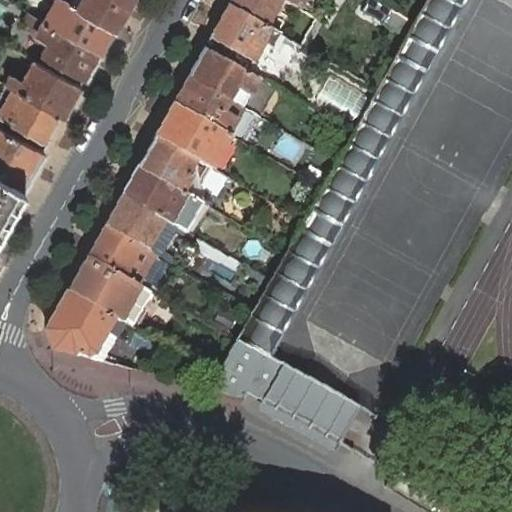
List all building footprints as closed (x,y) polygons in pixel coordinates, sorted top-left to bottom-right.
[(100,50),(114,23),(75,1),(72,0),(51,0),(49,4),(53,6),(62,11),(54,24),(100,50)] [(114,23),(127,0),(75,0),(75,1),(114,23)] [(230,0),(227,6),(266,27),(280,0),(230,0)] [(426,0),(414,22),(406,38),(392,62),(376,89),(352,132),(336,161),(321,187),(303,219),(286,250),(270,278),(253,309),(237,338),(247,344),(260,321),(259,320),(270,300),(271,301),(273,299),(271,298),(271,297),(271,295),(271,294),(271,293),(272,292),(272,291),(272,289),(273,288),(274,287),(274,286),(275,285),(276,284),(277,283),(278,282),(278,281),(280,280),(281,279),(282,278),(284,279),(284,277),(283,276),(283,275),(283,274),(283,272),(283,271),(284,270),(284,269),(285,268),(285,266),(285,265),(286,264),(287,263),(288,262),(288,261),(290,260),(290,259),(292,258),(293,258),(294,257),(295,257),(296,256),(295,255),(295,253),(295,252),(295,250),(295,249),(296,248),(296,247),(297,246),(297,244),(298,243),(298,242),(299,241),(300,240),(301,239),(302,238),(303,237),(304,236),(305,235),(306,234),(307,235),(320,211),(319,210),(319,209),(319,208),(320,207),(320,206),(320,205),(320,204),(321,203),(321,202),(322,201),(322,200),(323,199),(324,198),(325,197),(326,196),(327,195),(327,194),(328,193),(330,192),(331,193),(332,190),(331,190),(330,189),(331,188),(331,187),(331,185),(331,184),(332,183),(332,181),(333,180),(333,179),(334,178),(335,177),(335,176),(336,175),(337,173),(339,172),(340,171),(341,171),(342,170),(343,170),(344,169),(343,168),(343,167),(343,165),(343,164),(344,163),(344,162),(344,160),(344,159),(345,158),(346,157),(346,156),(347,154),(348,153),(349,152),(350,152),(350,151),(352,150),(352,149),(354,148),(355,149),(356,147),(355,146),(355,145),(355,144),(355,143),(355,141),(356,140),(356,139),(357,138),(357,137),(357,135),(358,134),(359,133),(360,132),(360,131),(362,130),(362,129),(364,128),(365,127),(366,127),(367,127),(368,125),(367,125),(367,124),(367,122),(367,121),(368,120),(368,119),(368,118),(369,116),(369,115),(369,114),(370,113),(371,112),(372,111),(372,109),(374,108),(375,108),(375,107),(376,106),(378,105),(379,106),(380,104),(379,103),(379,101),(379,100),(379,99),(379,98),(379,96),(380,95),(380,94),(381,93),(381,92),(382,90),(383,89),(384,88),(385,87),(385,86),(387,85),(388,85),(389,84),(390,83),(391,84),(392,81),(391,81),(391,79),(391,78),(391,77),(391,76),(392,74),(392,73),(393,72),(393,71),(394,70),(394,69),(395,68),(396,67),(397,66),(398,64),(399,63),(400,63),(401,62),(402,61),(403,62),(416,38),(415,37),(415,36),(415,35),(416,33),(416,32),(416,31),(417,30),(417,28),(418,27),(418,26),(419,25),(419,24),(420,23),(421,22),(422,21),(423,20),(424,19),(425,18),(426,17),(428,18),(429,16),(427,15),(427,14),(427,13),(427,12),(428,11),(428,9),(428,8),(429,7),(429,6),(429,5),(430,4),(431,2),(432,1),(432,0),(426,0)] [(267,355),(462,0),(432,0),(432,1),(431,2),(430,4),(429,5),(429,6),(429,7),(428,8),(428,9),(428,11),(427,12),(427,13),(427,14),(427,15),(429,16),(428,18),(426,17),(425,18),(424,19),(423,20),(422,21),(421,22),(420,23),(419,24),(419,25),(418,26),(418,27),(417,28),(417,30),(416,31),(416,32),(416,33),(415,35),(415,36),(415,37),(416,38),(403,62),(402,61),(401,62),(400,63),(399,63),(398,64),(397,66),(396,67),(395,68),(394,69),(394,70),(393,71),(393,72),(392,73),(392,74),(391,76),(391,77),(391,78),(391,79),(391,81),(392,81),(391,84),(390,83),(389,84),(388,85),(387,85),(385,86),(385,87),(384,88),(383,89),(382,90),(381,92),(381,93),(380,94),(380,95),(379,96),(379,98),(379,99),(379,100),(379,101),(379,103),(380,104),(379,106),(378,105),(376,106),(375,107),(375,108),(374,108),(372,109),(372,111),(371,112),(370,113),(369,114),(369,115),(369,116),(368,118),(368,119),(368,120),(367,121),(367,122),(367,124),(367,125),(368,125),(367,127),(366,127),(365,127),(364,128),(362,129),(362,130),(360,131),(360,132),(359,133),(358,134),(357,135),(357,137),(357,138),(356,139),(356,140),(355,141),(355,143),(355,144),(355,145),(355,146),(356,147),(355,149),(354,148),(352,149),(352,150),(350,151),(350,152),(349,152),(348,153),(347,154),(346,156),(346,157),(345,158),(344,159),(344,160),(344,162),(344,163),(343,164),(343,165),(343,167),(343,168),(344,169),(343,170),(342,170),(341,171),(340,171),(339,172),(337,173),(336,175),(335,176),(335,177),(334,178),(333,179),(333,180),(332,181),(332,183),(331,184),(331,185),(331,187),(331,188),(330,189),(331,190),(332,190),(331,193),(330,192),(328,193),(327,194),(327,195),(326,196),(325,197),(324,198),(323,199),(322,200),(322,201),(321,202),(321,203),(320,204),(320,205),(320,206),(320,207),(319,208),(319,209),(319,210),(320,211),(307,235),(306,234),(305,235),(304,236),(303,237),(302,238),(301,239),(300,240),(299,241),(298,242),(298,243),(297,244),(297,246),(296,247),(296,248),(295,249),(295,250),(295,252),(295,253),(295,255),(296,256),(295,257),(294,257),(293,258),(292,258),(290,259),(290,260),(288,261),(288,262),(287,263),(286,264),(285,265),(285,266),(285,268),(284,269),(284,270),(283,271),(283,272),(283,274),(283,275),(283,276),(284,277),(284,279),(282,278),(281,279),(280,280),(278,281),(278,282),(277,283),(276,284),(275,285),(274,286),(274,287),(273,288),(272,289),(272,291),(272,292),(271,293),(271,294),(271,295),(271,297),(271,298),(273,299),(271,301),(270,300),(259,320),(260,321),(247,344),(267,355)] [(53,6),(46,20),(54,24),(62,11),(53,6)] [(227,6),(203,49),(245,73),(262,43),(270,48),(278,34),(266,27),(227,6)] [(382,24),(406,38),(414,22),(391,9),(382,24)] [(22,22),(48,37),(40,51),(85,76),(100,50),(54,24),(46,20),(42,18),(28,10),(22,22)] [(203,49),(187,78),(230,101),(237,88),(250,96),(259,80),(245,73),(203,49)] [(81,83),(34,58),(22,81),(10,75),(6,82),(10,84),(64,114),(81,83)] [(187,78),(172,104),(229,135),(237,119),(243,109),(230,101),(187,78)] [(64,114),(10,84),(0,100),(0,111),(2,113),(0,115),(0,124),(44,149),(49,139),(64,114)] [(230,101),(243,109),(245,105),(250,96),(237,88),(230,101)] [(172,104),(154,137),(195,159),(211,168),(214,169),(217,164),(232,136),(229,135),(172,104)] [(0,172),(24,185),(44,149),(0,124),(0,172)] [(154,137),(136,167),(178,190),(195,159),(154,137)] [(136,167),(120,196),(163,219),(172,224),(186,232),(203,203),(200,203),(195,200),(194,199),(178,190),(136,167)] [(0,227),(24,185),(0,172),(0,227)] [(120,196),(105,225),(139,245),(146,249),(163,219),(120,196)] [(105,225),(86,256),(122,275),(139,245),(105,225)] [(86,256),(67,290),(121,320),(140,285),(122,275),(86,256)] [(121,320),(67,290),(45,330),(53,348),(107,362),(113,349),(114,346),(126,322),(121,320)] [(360,407),(267,355),(247,344),(237,338),(217,373),(208,389),(236,396),(241,396),(245,394),(246,393),(339,444),(360,407)] [(211,339),(203,339),(199,347),(204,353),(212,353),(216,345),(211,339)] [(353,467),(356,469),(365,453),(358,448),(355,453),(352,459),(352,462),(353,467)]
